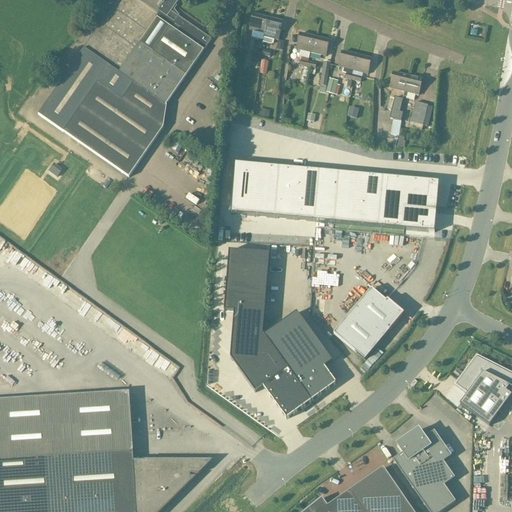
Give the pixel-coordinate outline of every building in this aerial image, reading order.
[(118,0),(38,115),(129,178),(164,128),(122,100),(129,90),(142,99),(147,93),(165,106),(212,40),(171,12),(179,0),(166,0),(164,4),(157,0),(118,0)] [(254,15),(250,31),(253,31),(265,34),(269,19),(254,15)] [(265,38),(263,43),(273,45),(275,40),(279,41),(283,22),(269,19),(265,34),(264,37),(265,38)] [(297,50),(312,53),(315,38),(301,34),(297,50)] [(330,41),(315,38),(312,53),(326,56),(330,41)] [(339,68),(354,71),(358,56),(343,52),(339,68)] [(372,60),(358,56),(354,71),(368,75),(372,60)] [(322,74),(320,86),(327,87),(329,75),(322,74)] [(394,74),(390,89),(405,93),(408,77),(394,74)] [(408,77),(405,93),(407,93),(406,99),(414,101),(415,95),(419,96),(423,81),(408,77)] [(390,98),(387,109),(392,111),(390,119),(393,120),(390,136),(399,137),(402,122),(401,122),(403,113),(400,113),(403,100),(395,98),(395,99),(390,98)] [(416,103),(410,128),(422,131),(423,126),(428,106),(416,103)] [(359,110),(350,108),(348,117),(357,119),(359,110)] [(268,119),(270,112),(261,110),(259,116),(268,119)] [(307,121),(314,123),(316,116),(308,114),(307,121)] [(183,147),(174,140),(168,147),(178,154),(183,147)] [(236,164),(231,215),(428,233),(435,233),(440,183),(236,164)] [(229,252),(224,312),(234,313),(231,359),(255,394),(263,388),(265,390),(265,389),(268,393),(267,394),(269,395),(269,396),(270,398),(271,397),(274,402),(273,402),(275,403),(275,404),(276,406),(279,410),(280,411),(281,411),(281,412),(282,414),(285,418),(286,420),(286,419),(287,420),(288,420),(289,419),(289,418),(293,416),(294,416),(295,415),(295,414),(296,414),(298,413),(297,413),(302,410),(303,409),(303,408),(304,408),(306,407),(310,404),(311,403),(312,402),(264,337),(265,337),(263,335),(270,255),(229,252)] [(372,290),(334,335),(365,361),(403,316),(390,305),(391,304),(388,301),(386,302),(385,301),(372,290)] [(265,337),(264,337),(312,402),(314,401),(318,398),(319,397),(320,396),(322,395),(326,392),(328,391),(327,391),(328,390),(328,391),(330,389),(334,386),(334,387),(336,385),(336,384),(335,382),(332,378),(331,376),(330,377),(330,376),(329,374),(326,370),(325,368),(333,362),(297,313),(265,337)] [(511,375),(477,357),(457,385),(468,394),(460,405),(489,427),(511,396),(511,395),(510,394),(511,390),(511,388),(510,387),(511,384),(511,375)] [(127,393),(0,401),(0,511),(160,511),(195,478),(189,478),(189,476),(197,476),(211,462),(142,461),(142,462),(132,462),(127,393)] [(393,461),(428,511),(442,511),(456,503),(444,487),(455,479),(444,463),(452,457),(435,432),(425,439),(419,431),(411,436),(410,435),(404,439),(405,441),(397,446),(403,454),(393,461)] [(323,499),(306,511),(412,511),(383,469),(326,509),(321,501),(323,499)]
